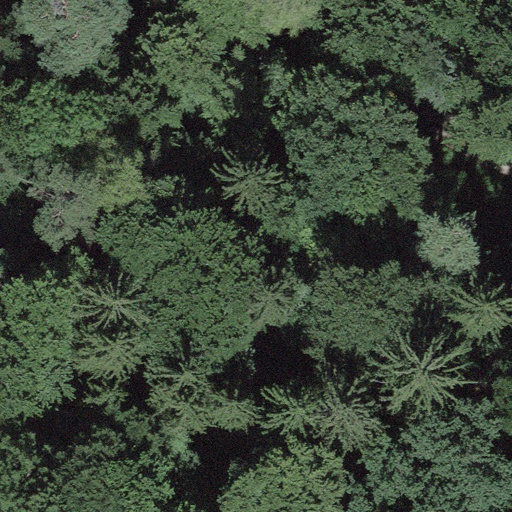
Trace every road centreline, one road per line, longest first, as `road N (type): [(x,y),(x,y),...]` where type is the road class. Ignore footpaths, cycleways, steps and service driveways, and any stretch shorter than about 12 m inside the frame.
road 1 (track): [(41,511),(120,0)]
road 2 (track): [(213,0),(511,162)]
